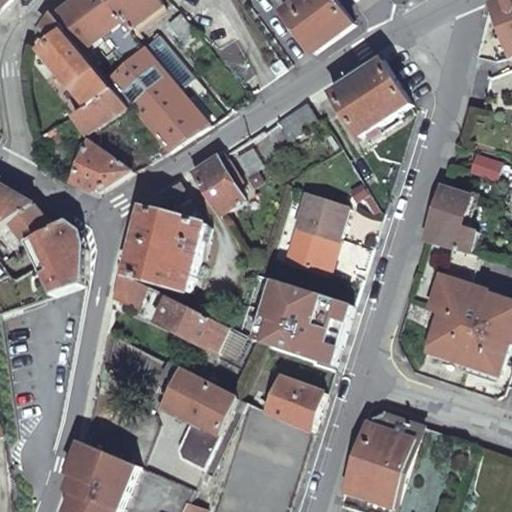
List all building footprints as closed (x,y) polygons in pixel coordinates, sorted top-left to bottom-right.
[(0,0),(0,13),(12,0),(0,0)] [(109,0),(77,0),(57,15),(88,52),(111,32),(124,47),(138,36),(134,31),(109,0)] [(162,0),(109,0),(134,31),(167,7),(162,0)] [(316,55),(357,25),(339,0),(303,0),(286,13),(316,55)] [(511,0),(505,0),(497,3),(511,43),(511,0)] [(194,23),(185,14),(173,24),(193,47),(205,36),(194,23)] [(88,52),(57,15),(43,33),(53,45),(43,54),(89,108),(119,89),(111,79),(88,52)] [(182,146),(214,126),(203,114),(147,48),(111,79),(119,89),(134,107),(171,153),(182,146)] [(387,62),(337,94),(365,137),(415,105),(387,62)] [(134,107),(119,89),(89,108),(75,117),(87,137),(134,107)] [(309,104),(284,120),(295,139),(323,121),(313,105),(309,104)] [(71,133),(65,124),(39,141),(42,151),(71,133)] [(108,192),(139,172),(95,142),(77,183),(100,193),(108,192)] [(249,182),(230,154),(198,174),(224,216),(249,199),(242,186),(249,182)] [(477,157),(471,173),(499,182),(504,167),(477,157)] [(35,240),(58,229),(37,204),(3,183),(0,186),(0,234),(13,222),(30,243),(35,240)] [(193,200),(182,183),(145,206),(149,209),(132,276),(136,278),(195,292),(212,224),(199,220),(200,213),(182,207),(193,200)] [(475,195),(449,187),(431,242),(456,250),(473,255),(481,230),(465,225),(475,195)] [(292,262),(331,274),(342,239),(347,241),(357,210),(312,196),(292,262)] [(58,295),(89,285),(90,250),(86,235),(69,223),(58,229),(35,240),(58,295)] [(342,239),(331,274),(336,276),(347,241),(342,239)] [(0,260),(3,265),(9,260),(0,248),(0,260)] [(473,255),(456,250),(437,311),(447,315),(435,353),(507,376),(511,359),(511,302),(487,294),(488,292),(475,288),(484,259),(473,255)] [(122,271),(117,296),(142,306),(150,285),(136,278),(132,276),(122,271)] [(337,369),(357,307),(271,279),(260,275),(258,281),(253,279),(238,329),(261,341),(337,369)] [(220,351),(227,338),(231,326),(173,296),(161,321),(220,351)] [(185,456),(209,468),(243,399),(215,384),(207,380),(172,363),(166,375),(181,383),(170,406),(196,419),(182,446),(185,456)] [(210,375),(207,380),(215,384),(217,379),(210,375)] [(267,410),(316,435),(329,395),(285,377),(279,392),(274,390),(267,410)] [(373,423),(346,504),(367,511),(398,511),(427,428),(389,415),(375,420),(373,423)] [(127,511),(146,467),(88,443),(73,493),(83,498),(77,511),(127,511)] [(187,511),(210,511),(212,509),(193,501),(187,511)]
